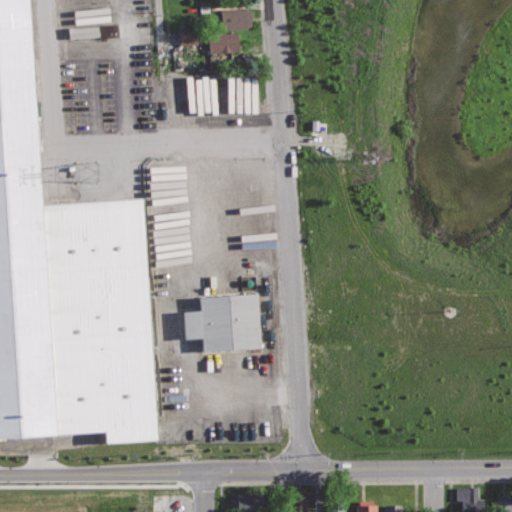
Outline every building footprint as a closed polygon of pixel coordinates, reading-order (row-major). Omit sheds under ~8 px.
[(27,0),(0,0),(0,435),(102,429),(103,443),(158,439),(141,196),(41,203),(27,0)] [(246,6),(220,8),(221,29),(251,27),(250,8),(246,8),(246,6)] [(177,44),(195,44),(195,30),(178,29),(177,44)] [(237,31),(208,33),(209,52),(238,50),(237,31)] [(254,293),(200,297),(201,310),(181,311),(184,338),(200,337),(201,352),(259,347),(254,293)] [(478,486),(456,487),(456,499),(461,499),(461,511),(483,511),(483,498),(478,498),(478,486)] [(308,511),(308,494),(304,494),(304,489),(288,489),(288,511),(308,511)] [(263,511),(263,493),(236,494),(236,497),(231,497),(231,510),(236,510),(236,511),(263,511)] [(510,494),(494,494),(494,511),(511,511),(511,499),(510,499),(510,494)] [(375,511),(375,499),(354,499),(354,511),(375,511)] [(344,511),(344,500),(327,500),(327,511),(344,511)]
